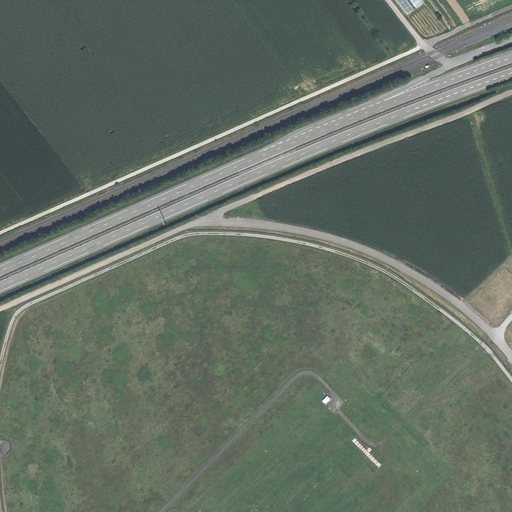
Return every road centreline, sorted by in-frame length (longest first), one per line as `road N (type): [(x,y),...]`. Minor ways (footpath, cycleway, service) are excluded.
road 1 (track): [(0,232),(511,9)]
road 2 (trunk): [(0,286),(271,166),(511,73)]
road 3 (unclassified): [(511,355),(451,298),(373,253),(317,233),(199,222)]
road 4 (unclassified): [(511,91),(199,222)]
road 5 (trunk): [(265,154),(0,271)]
road 6 (trunk): [(511,57),(265,154)]
road 7 (unclassified): [(0,309),(199,222)]
road 8 (trunk): [(449,65),(265,154)]
